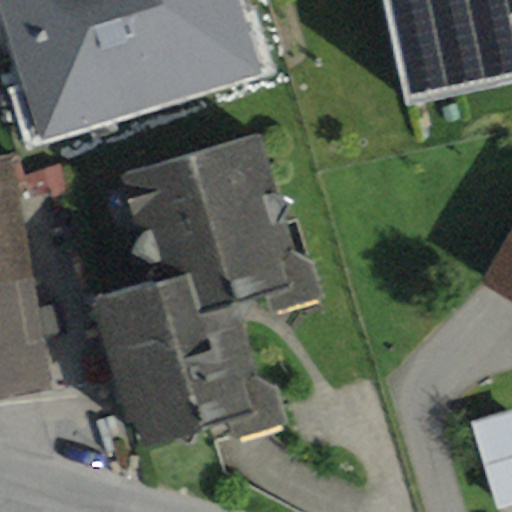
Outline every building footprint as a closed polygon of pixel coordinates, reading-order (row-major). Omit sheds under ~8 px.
[(264,76),(240,0),(0,0),(0,14),(43,147),(264,76)] [(511,0),(382,0),(404,100),(511,77),(511,0)] [(152,293),(93,310),(137,457),(267,419),(235,310),(309,288),(264,137),(118,180),(152,293)] [(12,160),(0,161),(0,403),(52,395),(12,160)] [(511,234),(479,290),(511,309),(511,234)] [(511,391),(473,404),(499,489),(511,484),(511,391)]
